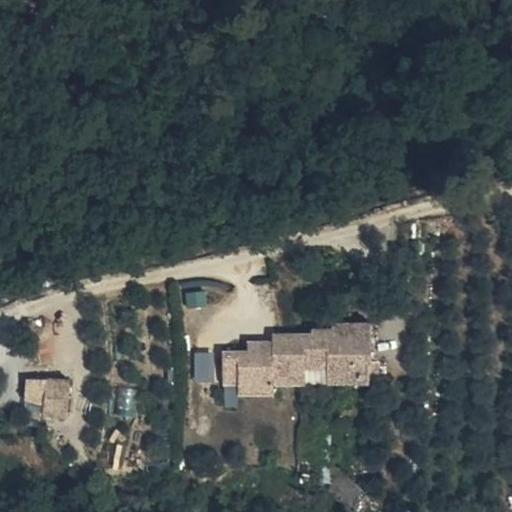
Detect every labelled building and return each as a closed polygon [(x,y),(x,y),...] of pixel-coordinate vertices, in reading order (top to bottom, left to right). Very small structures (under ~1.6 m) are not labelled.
[(337,344),(315,342),(321,381),(334,382),(331,402),(370,407),(376,345),(338,341),(337,344)] [(314,348),(310,380),(321,381),(315,342),(314,348)] [(308,396),(310,380),(314,348),(279,345),(278,353),(251,350),(251,356),(227,353),(224,375),(240,377),(238,391),(237,401),(272,404),(274,394),(308,396)] [(240,377),(224,375),(223,388),(238,391),(240,377)] [(21,399),(43,402),(44,382),(23,380),(21,399)] [(68,405),(43,402),(42,421),(65,423),(68,405)]
